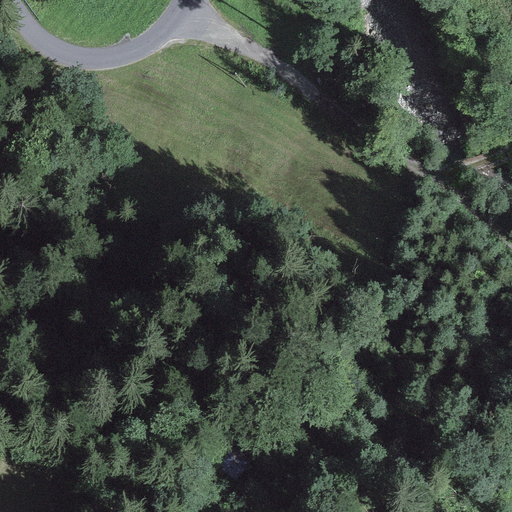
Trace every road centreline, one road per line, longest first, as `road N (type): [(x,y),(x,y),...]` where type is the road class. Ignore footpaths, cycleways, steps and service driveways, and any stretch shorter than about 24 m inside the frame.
road 1 (track): [(182,9),(435,176),(511,151)]
road 2 (unclassified): [(186,0),(149,40),(87,59),(38,39),(7,0)]
